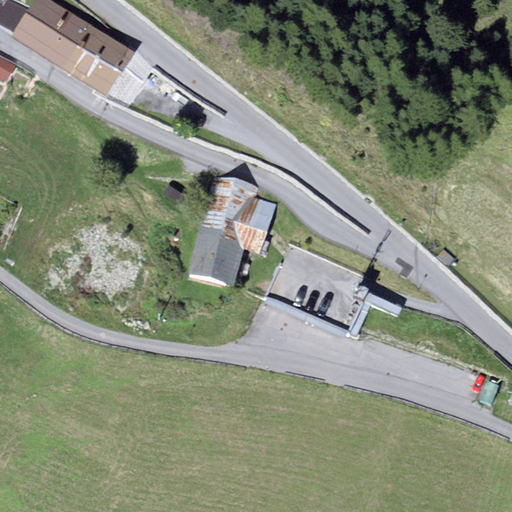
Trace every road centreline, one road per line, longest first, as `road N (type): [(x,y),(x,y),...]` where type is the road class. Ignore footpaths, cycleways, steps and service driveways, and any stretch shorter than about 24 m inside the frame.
road 1 (residential): [(0,273),(87,332),(381,369),(511,427)]
road 2 (residential): [(0,38),(88,98),(280,183),(366,242),(411,255)]
road 3 (residential): [(411,255),(239,104),(101,0)]
road 4 (residential): [(511,350),(411,255)]
